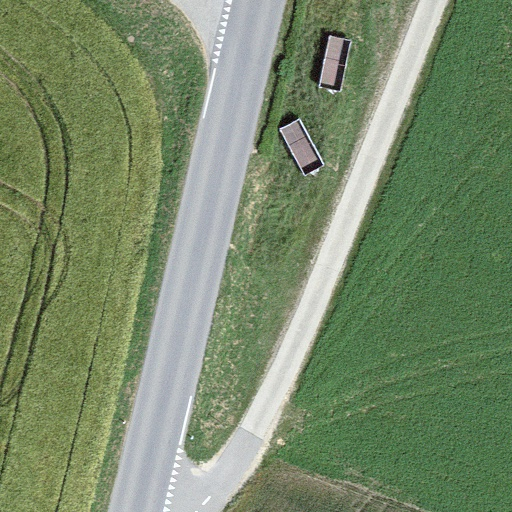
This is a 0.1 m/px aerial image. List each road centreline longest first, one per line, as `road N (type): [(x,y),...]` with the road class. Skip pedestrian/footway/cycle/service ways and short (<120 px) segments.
road 1 (unclassified): [(193,511),(254,436),(435,0)]
road 2 (tertiary): [(266,0),(141,511)]
